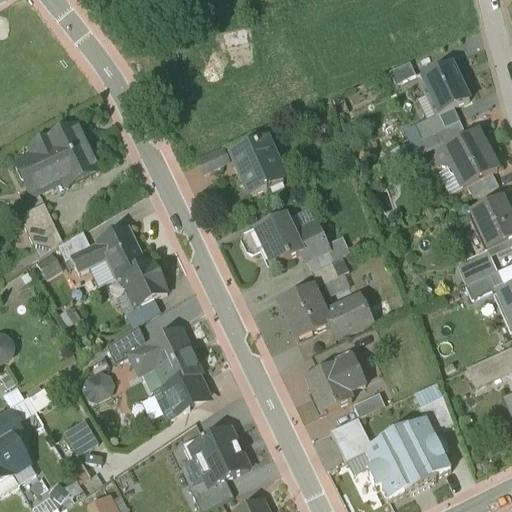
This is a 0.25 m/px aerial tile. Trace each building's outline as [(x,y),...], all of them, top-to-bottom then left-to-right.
[(221,28),(226,49),(251,42),(245,22),(221,28)] [(410,67),(390,76),(396,89),(416,80),(410,67)] [(453,70),(422,84),(439,118),(440,120),(470,106),(453,70)] [(439,118),(414,129),(420,144),(433,138),(445,132),(440,120),(439,118)] [(445,132),(433,138),(439,152),(441,156),(442,156),(466,142),(459,126),(445,132)] [(76,129),(44,145),(44,146),(34,150),(31,156),(34,161),(20,167),(35,200),(63,186),(67,193),(99,177),(76,129)] [(466,142),(442,156),(442,157),(446,155),(454,169),(466,191),(462,194),(463,195),(467,193),(492,179),(497,176),(476,137),(466,142)] [(420,144),(410,149),(416,162),(439,152),(433,138),(420,144)] [(266,146),(233,160),(251,201),(284,186),(266,146)] [(222,153),(198,164),(205,179),(223,171),(226,163),(222,153)] [(442,157),(442,156),(441,156),(438,158),(436,165),(439,171),(446,173),(454,169),(446,155),(442,157)] [(492,179),(467,193),(473,202),(498,191),(492,179)] [(511,227),(502,206),(504,205),(503,203),(469,219),(470,220),(472,220),(488,254),(486,255),(486,257),(488,257),(490,262),(511,252),(511,227)] [(44,208),(19,220),(39,263),(59,252),(64,249),(44,208)] [(285,221),(255,235),(255,236),(256,236),(265,256),(272,271),(272,272),(301,259),(305,266),(307,265),(306,263),(328,253),(316,228),(294,238),(285,221)] [(127,233),(98,248),(99,249),(87,255),(71,262),(71,263),(79,279),(89,274),(106,266),(113,280),(116,284),(120,282),(145,270),(127,233)] [(255,236),(244,241),(242,247),(247,259),(253,261),(265,256),(256,236),(255,236)] [(64,249),(59,252),(66,266),(71,263),(71,262),(87,255),(80,239),(64,249)] [(328,253),(306,263),(307,265),(312,276),(332,267),(334,266),(328,253)] [(489,263),(460,276),(457,270),(455,270),(465,290),(497,276),(490,262),(488,257),(486,257),(489,263)] [(52,259),(37,268),(41,274),(47,284),(62,275),(52,259)] [(36,266),(27,271),(32,279),(41,274),(37,268),(36,266)] [(106,266),(89,274),(94,284),(100,287),(113,280),(106,266)] [(145,270),(120,282),(135,314),(167,298),(152,266),(145,270)] [(332,267),(312,276),(318,290),(338,281),(332,267)] [(465,290),(464,291),(471,305),(503,290),(497,276),(465,290)] [(15,285),(5,291),(11,300),(21,294),(15,285)] [(312,292),(278,307),(297,347),(298,346),(297,343),(310,337),(312,339),(329,331),(330,331),(325,320),(312,292)] [(511,292),(497,300),(511,333),(511,292)] [(361,304),(325,320),(330,331),(329,331),(335,345),(372,328),(361,304)] [(138,333),(107,352),(115,370),(131,363),(130,360),(146,352),(143,345),(144,345),(138,333)] [(146,352),(130,360),(131,363),(139,380),(140,379),(140,378),(156,371),(167,395),(168,395),(168,393),(182,387),(182,388),(197,381),(201,379),(187,349),(184,351),(178,338),(181,337),(180,335),(146,352)] [(0,342),(0,368),(7,364),(10,361),(12,356),(11,351),(9,347),(5,344),(0,343),(0,342)] [(511,353),(467,374),(476,393),(511,377),(511,376),(511,353)] [(353,363),(336,371),(335,370),(306,384),(322,420),(352,406),(348,399),(365,391),(353,363)] [(118,398),(108,374),(82,385),(92,409),(118,398)] [(197,381),(182,388),(182,387),(168,393),(168,395),(167,395),(156,400),(168,426),(190,415),(188,412),(208,403),(197,381)] [(44,392),(27,403),(35,415),(52,404),(44,392)] [(379,399),(354,411),(360,424),(385,412),(379,399)] [(443,402),(419,415),(425,427),(426,427),(433,441),(454,430),(443,402)] [(9,415),(0,420),(0,451),(14,443),(23,437),(9,415)] [(358,424),(330,437),(346,468),(364,459),(364,458),(373,453),(358,424)] [(67,438),(80,461),(101,450),(89,427),(67,438)] [(425,427),(410,435),(409,433),(379,448),(380,450),(373,453),(364,458),(364,459),(372,474),(367,477),(376,496),(382,493),(389,508),(405,500),(406,501),(436,486),(435,485),(451,477),(433,441),(426,427),(425,427)] [(230,435),(190,454),(205,485),(209,494),(249,475),(230,435)] [(14,443),(0,451),(0,459),(12,480),(29,470),(30,469),(29,467),(30,463),(23,452),(19,452),(14,443)] [(0,487),(12,480),(0,459),(0,487)] [(12,480),(0,487),(0,502),(36,481),(29,470),(12,480)] [(120,511),(114,498),(89,510),(89,511),(120,511)]
